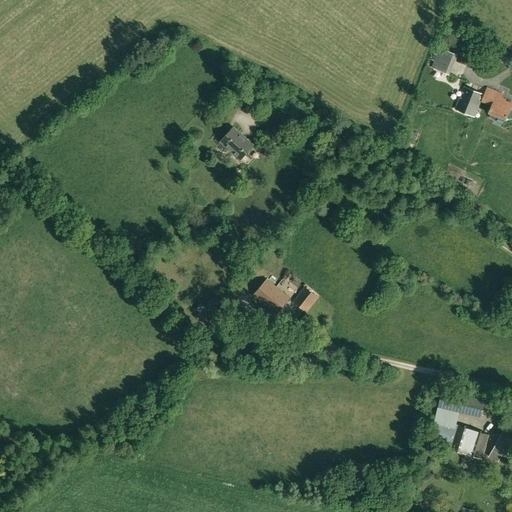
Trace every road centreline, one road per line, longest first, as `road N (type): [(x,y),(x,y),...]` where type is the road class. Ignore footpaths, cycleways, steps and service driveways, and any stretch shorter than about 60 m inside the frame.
road 1 (unknown): [(357,140),(511,243)]
road 2 (track): [(511,392),(340,349)]
